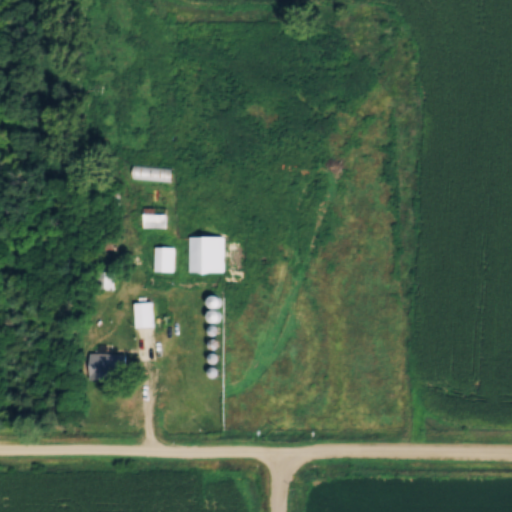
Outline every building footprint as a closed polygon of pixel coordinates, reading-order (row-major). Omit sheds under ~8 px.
[(173,177),(174,161),(134,160),(133,175),(173,177)] [(168,209),(144,209),(144,224),(168,224),(168,209)] [(225,232),(190,232),(190,269),(225,269),(225,232)] [(156,267),(174,267),(174,244),(156,244),(156,267)] [(154,323),(154,298),(136,298),(136,323),(154,323)] [(88,349),(88,375),(127,375),(127,349),(108,349),(108,341),(96,341),(96,349),(88,349)]
